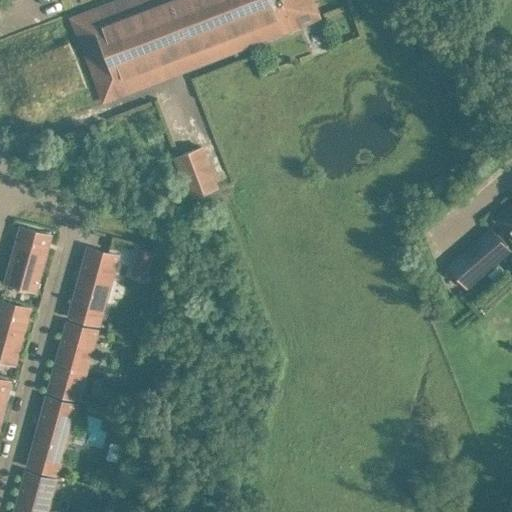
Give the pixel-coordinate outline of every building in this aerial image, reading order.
[(173,6),(171,0),(122,0),(74,19),(105,98),(173,71),(168,58),(157,28),(169,24),(164,10),(173,6)] [(230,0),(210,8),(169,24),(157,28),(168,58),(259,23),(262,21),(259,13),(272,8),(269,0),(230,0)] [(171,0),(173,6),(164,10),(169,24),(210,8),(207,0),(171,0)] [(207,0),(210,8),(230,0),(269,0),(272,8),(259,13),(262,21),(259,23),(265,37),(273,33),(273,34),(301,24),(301,22),(296,10),(313,3),(313,5),(315,4),(313,0),(207,0)] [(67,38),(54,43),(5,62),(25,114),(87,90),(67,38)] [(202,146),(179,155),(176,156),(191,196),(217,186),(202,146)] [(511,201),(493,218),(511,239),(511,201)] [(21,225),(18,239),(6,281),(35,289),(50,234),(21,225)] [(470,246),(458,256),(448,265),(467,286),(489,267),(470,246)] [(138,248),(135,261),(151,266),(154,252),(138,248)] [(104,265),(85,259),(70,315),(99,323),(118,254),(108,251),(104,265)] [(0,358),(14,362),(30,307),(20,304),(16,318),(0,312),(0,358)] [(68,320),(64,334),(49,389),(78,398),(97,329),(68,320)] [(0,413),(10,380),(0,377),(0,413)] [(47,395),(43,408),(28,464),(57,472),(76,403),(47,395)] [(117,410),(112,429),(124,433),(129,413),(117,410)] [(23,483),(14,511),(45,511),(55,478),(45,475),(26,470),(23,483)]
